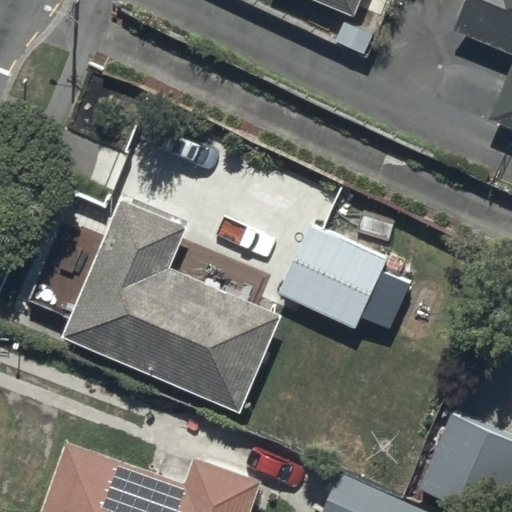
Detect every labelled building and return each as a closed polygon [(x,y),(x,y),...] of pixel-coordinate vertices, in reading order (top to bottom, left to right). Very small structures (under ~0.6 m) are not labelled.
[(511,44),(511,60),(492,109),(511,117),(511,0),(464,0),(455,21),(511,44)] [(65,327),(241,401),(281,307),(169,259),(186,218),(122,191),(65,327)] [(311,217),(280,284),(357,319),(388,253),(311,217)] [(511,431),(453,405),(421,478),(498,511),(511,480),(511,431)] [(70,433),(41,511),(247,511),(263,471),(196,447),(187,474),(70,433)] [(446,511),(342,466),(321,511),(446,511)]
